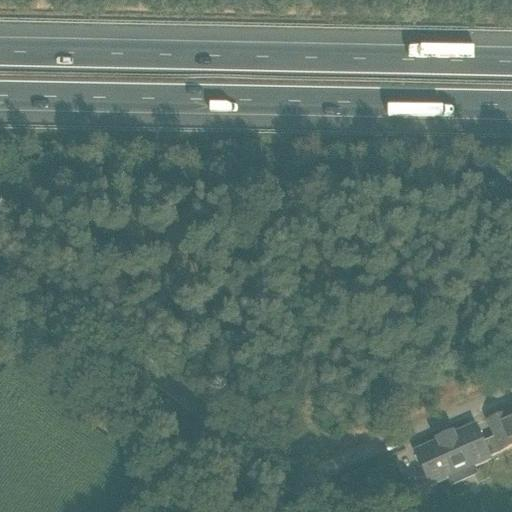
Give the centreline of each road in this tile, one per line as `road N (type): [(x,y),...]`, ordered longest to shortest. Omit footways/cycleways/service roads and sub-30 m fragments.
road 1 (motorway): [(0,95),(511,105)]
road 2 (motorway): [(511,62),(0,53)]
road 3 (unclassified): [(0,273),(146,365),(338,511)]
road 4 (unknown): [(511,400),(316,497)]
